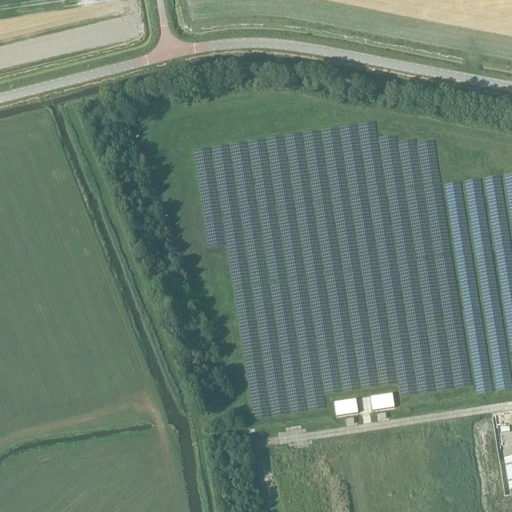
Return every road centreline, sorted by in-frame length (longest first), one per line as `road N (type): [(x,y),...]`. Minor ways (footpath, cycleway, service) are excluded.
road 1 (unclassified): [(170,53),(277,44),(511,89)]
road 2 (unclassified): [(0,98),(170,53)]
